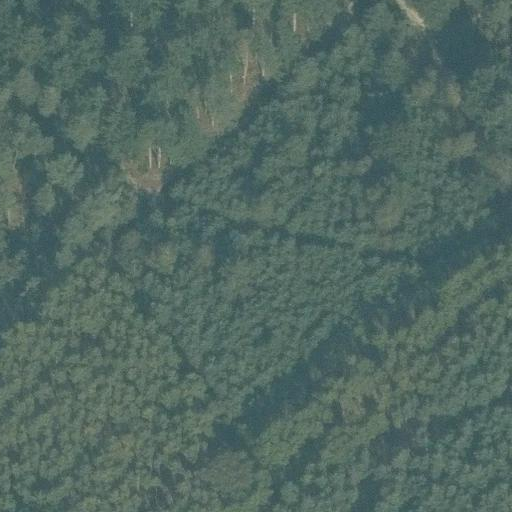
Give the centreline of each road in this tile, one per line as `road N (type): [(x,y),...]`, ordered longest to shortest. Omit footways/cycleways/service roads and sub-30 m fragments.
road 1 (track): [(0,34),(161,184),(0,354)]
road 2 (track): [(332,0),(161,184)]
